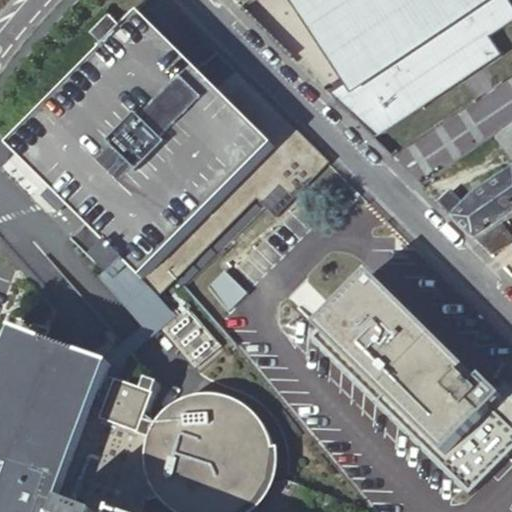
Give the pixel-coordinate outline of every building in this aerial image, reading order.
[(511,7),(507,0),(288,0),(343,81),(331,92),(329,90),(326,92),(333,100),(332,100),(373,141),(423,108),(419,102),(459,75),(452,64),(489,39),(511,23),(511,7)] [(111,249),(96,264),(114,282),(129,267),(160,297),(257,199),(265,207),(276,218),(329,165),(236,73),(216,93),(195,73),(140,20),(126,34),(116,25),(98,42),(108,53),(11,151),(111,249)] [(501,57),(489,39),(452,64),(459,75),(419,102),(423,108),(477,72),(501,57)] [(236,73),(218,55),(206,67),(204,65),(195,73),(216,93),(236,73)] [(511,124),(494,136),(511,160),(511,124)] [(450,192),(437,204),(475,242),(501,225),(511,217),(511,171),(472,198),(465,206),(450,192)] [(511,239),(501,225),(475,242),(490,256),(511,241),(511,239)] [(226,301),(250,274),(251,275),(267,257),(254,246),(214,291),(226,301)] [(511,431),(492,412),(504,401),(485,382),(482,386),(370,276),(318,330),(320,332),(311,340),(470,496),(511,452),(511,431)] [(221,350),(189,310),(162,332),(195,372),(221,350)] [(110,370),(17,335),(0,381),(0,511),(144,511),(147,505),(161,500),(165,511),(169,510),(169,511),(253,511),(260,508),(259,505),(269,497),(267,494),(275,486),(272,482),(274,478),(276,471),(276,465),(276,459),(275,451),(273,443),(271,436),(268,429),(266,423),(262,419),(260,416),(258,414),(253,416),(246,405),(242,407),(235,400),(231,403),(222,396),(219,400),(209,396),(207,399),(195,397),(193,402),(183,403),(183,405),(172,408),(172,411),(161,417),(163,421),(161,423),(159,426),(157,428),(148,420),(156,399),(106,380),(110,370)]
